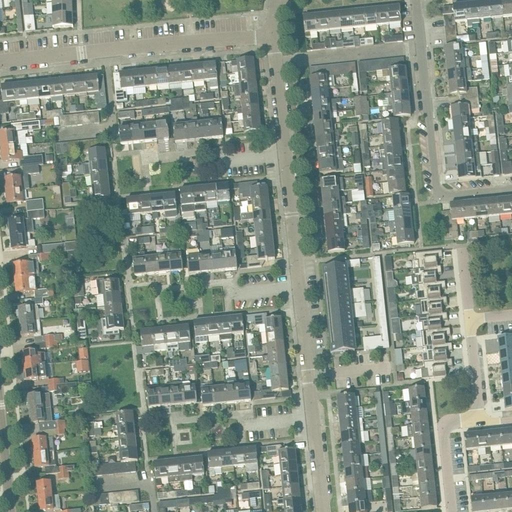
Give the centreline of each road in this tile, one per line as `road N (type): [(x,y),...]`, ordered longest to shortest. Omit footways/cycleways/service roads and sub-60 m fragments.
road 1 (residential): [(322,511),(274,62)]
road 2 (residential): [(0,61),(273,37)]
road 3 (residential): [(451,511),(443,436),(447,426),(476,417),(478,407),(469,319)]
road 4 (residential): [(511,178),(437,183),(420,48)]
road 5 (residential): [(274,62),(420,48)]
